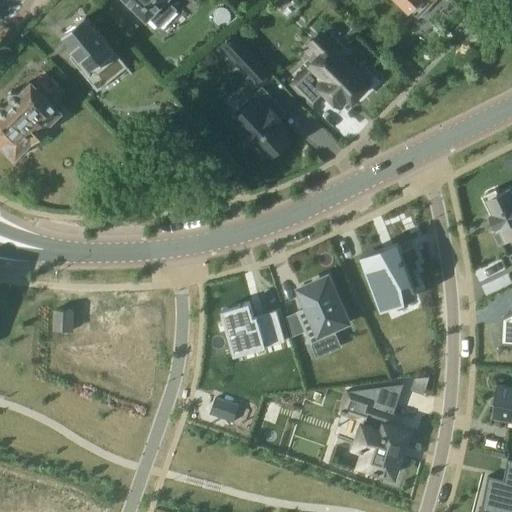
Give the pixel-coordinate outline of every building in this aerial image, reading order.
[(166,0),(128,0),(148,19),(150,17),(159,26),(176,9),(166,0)] [(409,7),(417,14),(430,0),(400,0),(409,8),(409,7)] [(87,15),(63,34),(77,52),(72,56),(72,55),(70,56),(93,84),(123,60),(87,15)] [(293,82),(312,104),(325,91),(336,102),(346,93),(352,100),(369,83),(357,70),(360,67),(348,54),(345,57),(333,44),(310,65),(311,66),(293,82)] [(268,72),(269,72),(252,53),(251,53),(240,64),(257,83),(268,72)] [(0,147),(5,152),(9,151),(16,158),(33,142),(29,139),(41,127),(45,130),(60,115),(46,100),(55,91),(40,76),(31,86),(28,83),(18,93),(17,92),(15,92),(14,91),(13,91),(11,92),(10,92),(9,93),(8,94),(7,96),(7,97),(7,98),(7,100),(8,101),(9,102),(5,106),(4,105),(3,105),(1,104),(0,104),(0,147)] [(234,112),(238,115),(234,119),(245,130),(241,134),(253,146),(256,142),(267,154),(270,150),(274,154),(289,140),(286,136),(289,133),(279,121),(282,118),(273,108),(278,103),(265,90),(253,101),(250,97),(234,112)] [(115,121),(96,136),(104,146),(123,131),(115,121)] [(177,132),(160,145),(180,172),(197,160),(177,132)] [(497,188),(486,194),(495,212),(491,214),(498,227),(492,230),(492,231),(495,230),(500,242),(511,236),(511,192),(510,188),(499,194),(497,188)] [(394,244),(359,259),(382,313),(418,297),(394,244)] [(298,311),(286,316),(293,336),(306,330),(312,344),(336,333),(333,327),(348,320),(341,304),(336,292),(328,276),(309,284),(305,286),(301,288),(302,291),(306,301),(309,306),(305,308),(301,309),(301,310),(298,311)] [(250,302),(222,310),(235,355),(286,340),(277,309),(274,310),(275,315),(256,321),(250,302)] [(72,330),(73,310),(57,309),(56,330),(72,330)] [(502,325),(501,343),(511,343),(511,312),(510,313),(507,315),(507,325),(502,325)] [(363,389),(354,415),(365,419),(357,444),(366,448),(361,464),(376,469),(375,469),(380,471),(380,470),(395,475),(401,454),(399,453),(406,430),(390,425),(393,415),(394,415),(404,383),(403,383),(362,388),(363,389)] [(511,386),(497,384),(492,418),(507,420),(506,429),(511,429),(511,386)] [(215,397),(211,410),(234,418),(238,405),(215,397)] [(488,475),(482,509),(500,511),(511,511),(511,458),(508,457),(504,478),(488,475)]
